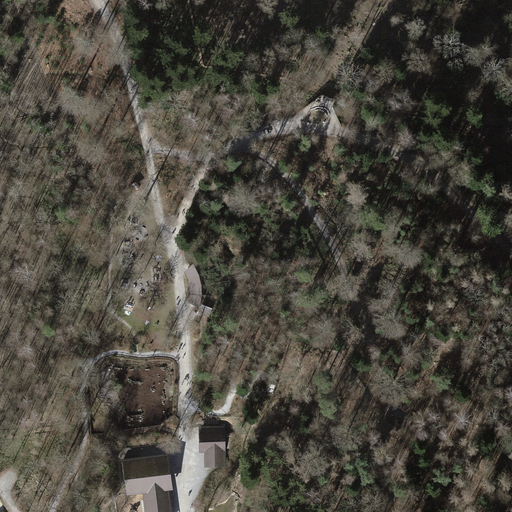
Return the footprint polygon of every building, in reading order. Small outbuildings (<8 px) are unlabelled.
[(188,270),(185,273),(188,279),(190,287),(191,294),(190,301),(194,303),(198,305),(200,296),(199,286),(197,277),(192,266),(188,270)] [(202,306),(199,313),(209,317),(212,310),(202,306)] [(274,385),(268,384),(266,392),(274,394),(276,386),(274,385)] [(141,412),(123,414),(125,430),(125,433),(143,430),(143,428),(141,412)] [(223,426),(202,426),(203,437),(203,449),(207,449),(207,464),(223,464),(223,426)] [(172,487),(168,456),(124,462),(128,493),(144,491),(169,488),(172,487)] [(171,511),(169,488),(144,491),(146,511),(171,511)]
